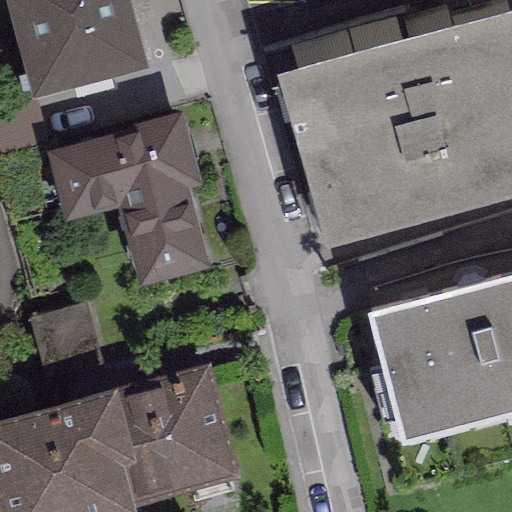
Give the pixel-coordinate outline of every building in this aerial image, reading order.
[(127,0),(0,0),(30,115),(150,83),(127,0)] [(511,32),(276,97),(323,268),(511,218),(511,32)] [(137,140),(47,164),(66,234),(118,220),(138,297),(209,278),(188,202),(201,199),(180,121),(135,133),(137,140)] [(511,263),(358,303),(402,463),(511,431),(511,263)] [(209,374),(0,433),(0,511),(151,511),(241,487),(209,374)]
